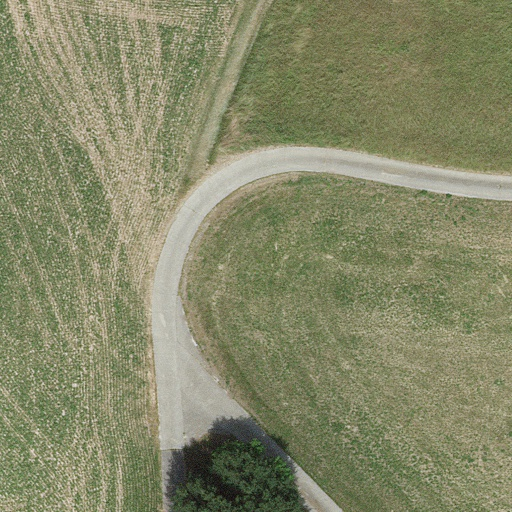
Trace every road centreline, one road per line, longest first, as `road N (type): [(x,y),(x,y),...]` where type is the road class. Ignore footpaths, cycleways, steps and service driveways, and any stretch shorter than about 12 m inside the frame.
road 1 (track): [(511,189),(289,161),(228,177),(178,229),(162,286),(182,374),(319,511)]
road 2 (track): [(178,229),(262,0)]
road 3 (track): [(182,374),(178,511)]
